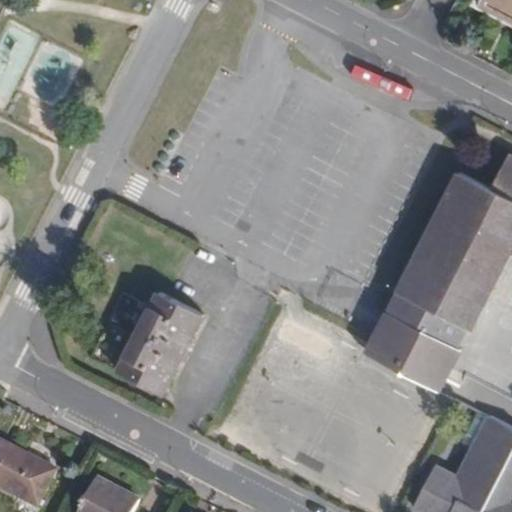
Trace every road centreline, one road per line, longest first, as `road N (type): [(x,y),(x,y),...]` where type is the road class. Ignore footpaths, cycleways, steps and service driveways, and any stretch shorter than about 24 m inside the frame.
road 1 (residential): [(0,354),(182,0)]
road 2 (residential): [(0,359),(291,511)]
